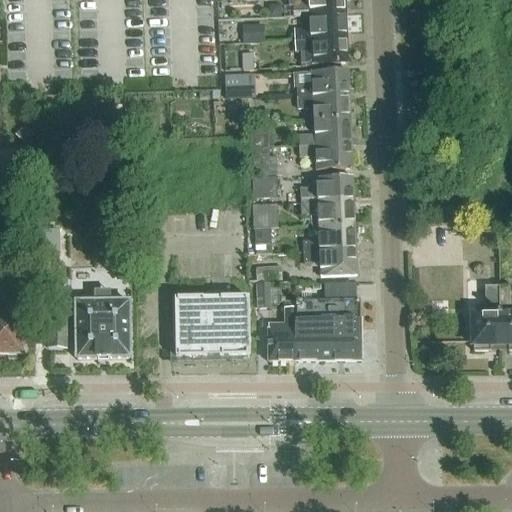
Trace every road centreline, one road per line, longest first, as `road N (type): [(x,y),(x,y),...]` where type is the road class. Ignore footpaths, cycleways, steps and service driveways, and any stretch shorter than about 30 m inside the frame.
road 1 (residential): [(399,423),(381,0)]
road 2 (residential): [(1,506),(401,499)]
road 3 (secondary): [(0,429),(399,423)]
